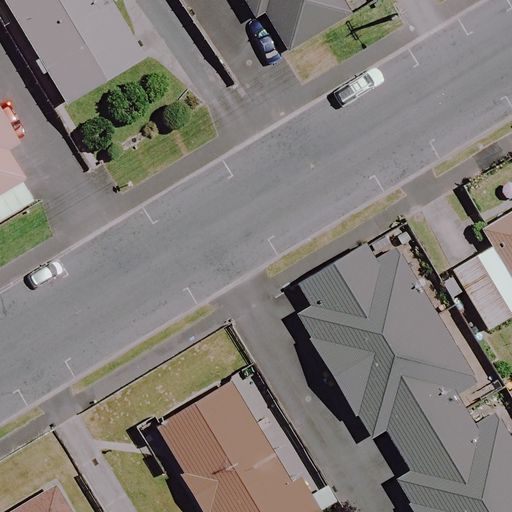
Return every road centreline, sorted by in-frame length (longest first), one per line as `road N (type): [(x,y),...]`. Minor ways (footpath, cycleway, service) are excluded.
road 1 (residential): [(0,360),(511,52)]
road 2 (unknown): [(214,231),(386,511)]
